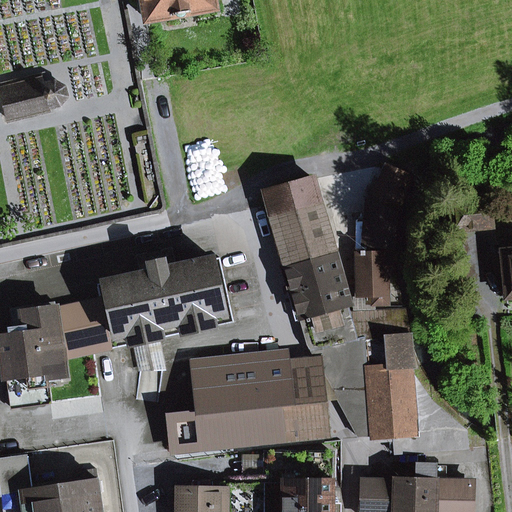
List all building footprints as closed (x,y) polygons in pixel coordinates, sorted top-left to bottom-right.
[(143,0),(144,1),(148,20),(215,9),(213,0),(143,0)] [(61,106),(68,97),(65,86),(55,82),(43,85),(42,82),(3,92),(10,121),(49,111),(48,109),(61,106)] [(373,204),(370,247),(393,249),(397,213),(413,177),(390,166),(373,204)] [(312,178),(266,191),(288,266),(333,254),(312,178)] [(451,203),(453,226),(493,222),(491,199),(451,203)] [(493,222),(453,226),(454,233),(494,229),(493,222)] [(511,240),(500,242),(501,251),(511,249),(511,240)] [(511,249),(501,251),(505,298),(511,297),(511,249)] [(143,274),(97,284),(112,349),(136,344),(157,339),(234,323),(220,258),(175,267),(171,250),(139,257),(143,274)] [(373,304),(388,304),(386,254),(365,255),(365,252),(361,252),(362,255),(357,255),(358,280),(360,279),(360,295),(373,295),(373,304)] [(302,320),(348,307),(333,254),(288,266),(288,267),(302,320)] [(296,322),(302,320),(288,267),(280,269),(296,322)] [(373,295),(360,295),(360,279),(358,280),(355,280),(356,308),(373,307),(373,304),(373,295)] [(47,377),(65,375),(55,303),(0,310),(0,338),(2,338),(3,348),(4,356),(11,408),(51,403),(47,377)] [(417,369),(408,338),(404,309),(350,313),(348,307),(302,320),(310,350),(318,364),(338,400),(358,437),(393,435),(395,454),(468,449),(466,431),(432,402),(411,372),(411,369),(417,369)] [(136,344),(141,369),(163,368),(157,339),(136,344)] [(324,433),(321,401),(291,404),(287,367),(285,351),(194,360),(200,415),(171,418),(174,449),(306,435),(306,440),(316,439),(316,434),(324,433)] [(331,400),(338,400),(318,364),(312,365),(287,367),(291,404),(321,401),(331,400)] [(266,456),(266,483),(264,483),(264,511),(340,511),(341,505),(333,505),(333,454),(266,453),(266,456)] [(27,455),(0,459),(0,486),(1,497),(3,511),(103,511),(98,480),(32,490),(32,485),(27,455)] [(264,483),(266,483),(266,456),(243,456),(243,483),(264,483)] [(398,482),(397,482),(396,511),(471,511),(473,483),(434,482),(434,466),(418,465),(418,483),(398,482)] [(398,482),(418,483),(418,465),(410,465),(410,472),(398,472),(398,482)] [(97,469),(80,472),(81,478),(32,485),(32,490),(98,480),(97,469)] [(390,511),(391,482),(362,481),(361,511),(390,511)] [(180,511),(222,511),(223,493),(180,493),(180,502),(173,502),(173,511),(180,511)]
